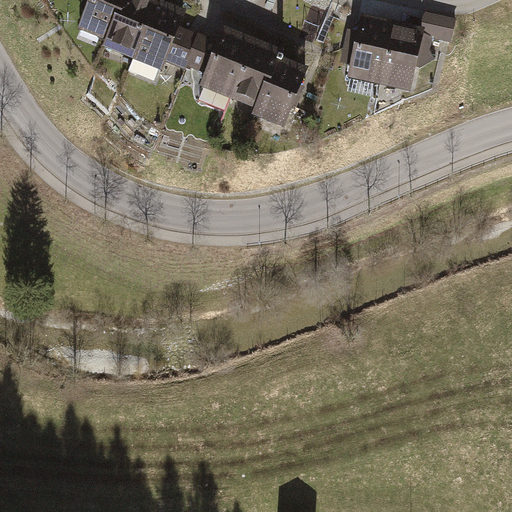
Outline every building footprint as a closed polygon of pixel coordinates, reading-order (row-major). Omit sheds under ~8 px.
[(82,0),(66,41),(97,53),(118,0),(82,0)] [(96,57),(125,69),(149,8),(130,0),(118,0),(97,53),(96,57)] [(185,22),(149,8),(125,69),(160,83),(185,22)] [(434,33),(455,32),(454,14),(420,16),(422,49),(435,49),(434,33)] [(386,34),(353,26),(338,89),(370,97),(386,34)] [(418,42),(386,34),(370,97),(402,105),(418,42)] [(189,96),(221,109),(245,48),(212,36),(189,96)] [(221,109),(246,119),(266,67),(270,58),(245,48),(221,109)] [(298,80),(266,67),(246,119),(241,130),(273,142),(298,80)]
